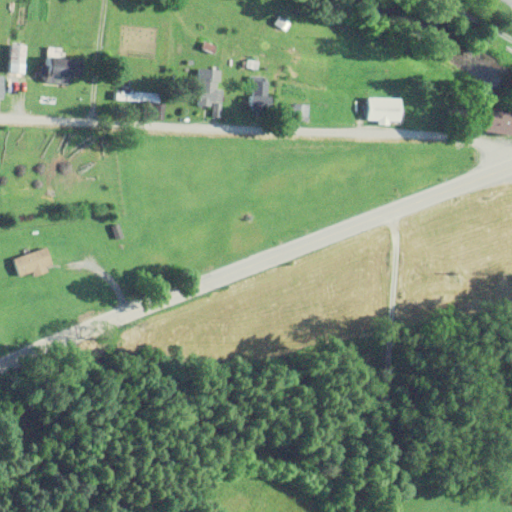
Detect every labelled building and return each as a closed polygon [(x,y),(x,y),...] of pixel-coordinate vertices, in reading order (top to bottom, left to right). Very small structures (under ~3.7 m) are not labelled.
[(7,63),(23,64),(25,43),(9,41),(7,63)] [(196,105),(218,106),(220,67),(198,66),(196,105)] [(251,103),(268,103),(268,76),(251,76),(251,103)] [(401,95),(363,95),(363,121),(401,121),(401,95)] [(306,102),(290,102),(290,118),(306,118),(306,102)] [(11,255),(16,275),(51,265),(46,246),(11,255)]
